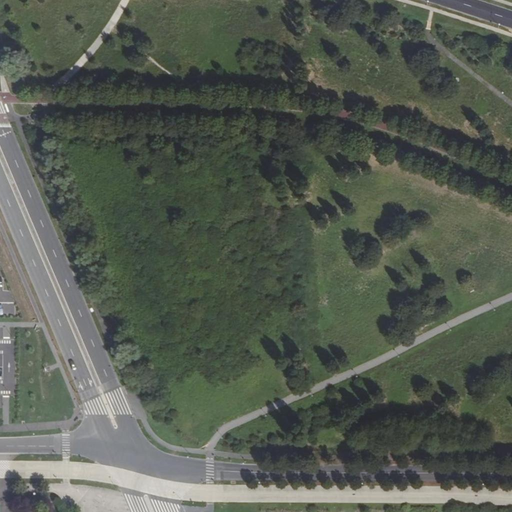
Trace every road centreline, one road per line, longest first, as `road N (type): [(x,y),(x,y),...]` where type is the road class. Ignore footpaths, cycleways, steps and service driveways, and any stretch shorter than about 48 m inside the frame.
road 1 (tertiary): [(181,468),(511,473)]
road 2 (tertiary): [(93,375),(0,153)]
road 3 (tertiary): [(0,445),(126,454)]
